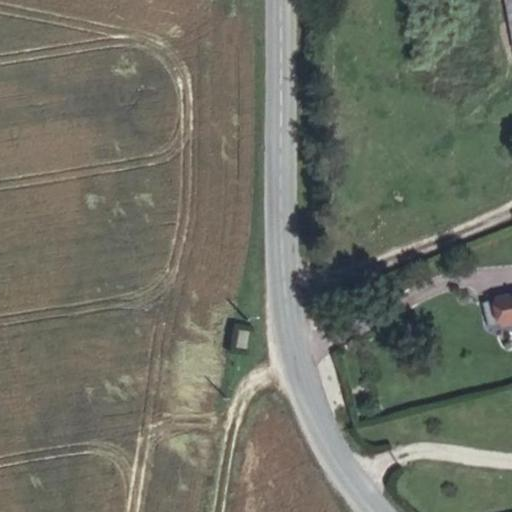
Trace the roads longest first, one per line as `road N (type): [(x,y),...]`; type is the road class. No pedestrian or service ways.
road 1 (secondary): [(378,511),(322,434),(295,361),(280,0)]
road 2 (track): [(295,361),(257,374),(237,412),(213,511)]
